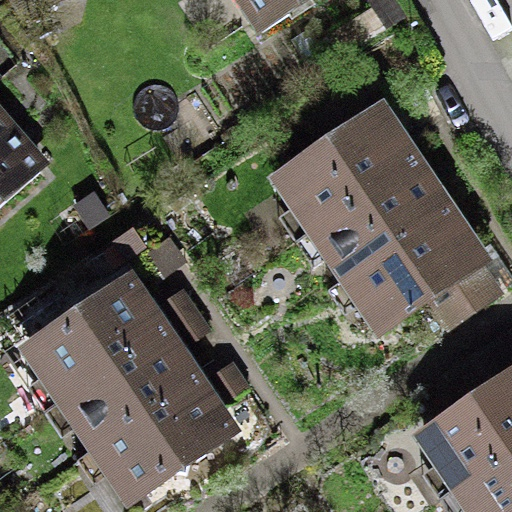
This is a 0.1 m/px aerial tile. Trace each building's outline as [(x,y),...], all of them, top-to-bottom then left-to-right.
[(242,0),(263,31),(311,0),(242,0)] [(189,17),(203,40),(215,33),(220,41),(251,20),(240,2),(208,22),(200,10),(189,17)] [(281,180),(382,329),(479,263),(462,239),(428,188),(396,141),(378,115),(281,180)] [(0,207),(40,172),(24,153),(0,125),(0,207)] [(70,323),(31,350),(131,498),(171,471),(185,474),(188,460),(228,433),(211,408),(178,359),(147,313),(127,284),(88,311),(73,309),(70,323)] [(158,308),(172,328),(196,312),(183,292),(158,308)] [(172,328),(185,348),(209,332),(196,312),(172,328)] [(208,381),(224,405),(248,388),(232,364),(208,381)] [(511,511),(511,378),(425,437),(475,511),(511,511)]
